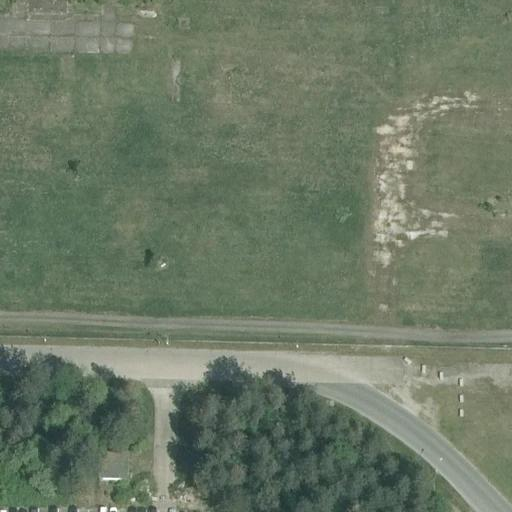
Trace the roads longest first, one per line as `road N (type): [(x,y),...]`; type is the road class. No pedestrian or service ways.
road 1 (unclassified): [(0,360),(288,366)]
road 2 (unclassified): [(288,366),(385,411),(495,511)]
